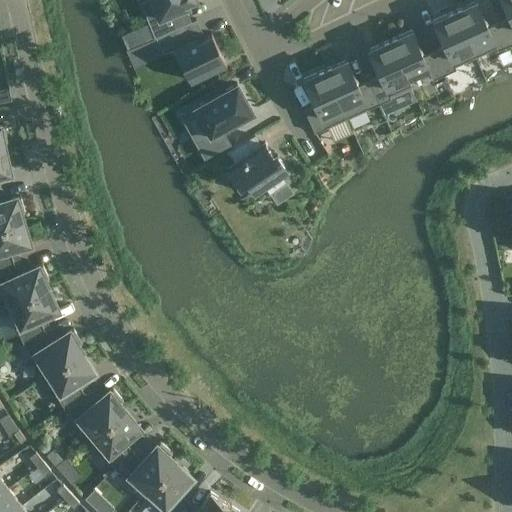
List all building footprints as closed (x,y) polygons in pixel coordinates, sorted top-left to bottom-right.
[(156,36),(184,23),(178,9),(187,5),(186,1),(188,0),(147,0),(142,2),(156,36)] [(511,0),(501,0),(510,17),(499,22),(509,45),(511,43),(511,0)] [(476,1),(455,10),(475,57),(496,47),(497,50),(509,45),(499,22),(488,27),(476,1)] [(445,46),(434,51),(444,74),(456,69),(455,66),(475,57),(455,10),(433,20),(445,46)] [(184,23),(156,36),(156,37),(162,35),(169,50),(174,48),(190,80),(226,62),(211,32),(197,39),(189,23),(197,19),(196,18),(184,24),(184,23)] [(411,30),(390,40),(409,81),(429,72),(433,79),(444,74),(434,51),(423,56),(411,30)] [(390,40),(368,49),(380,75),(369,80),(379,103),(391,98),(390,95),(412,85),(409,81),(390,40)] [(347,59),(325,69),(347,118),(379,103),(369,80),(358,85),(347,59)] [(304,109),(315,132),(347,118),(325,69),(303,79),(315,104),(304,109)] [(252,110),(237,84),(238,84),(237,82),(235,83),(236,84),(196,106),(196,105),(194,106),(195,108),(210,133),(196,141),(205,157),(229,143),(221,128),(251,112),(252,112),(253,111),(252,110)] [(9,87),(0,88),(0,101),(12,99),(9,87)] [(229,167),(240,182),(245,179),(255,193),(265,186),(270,193),(287,182),(282,174),(288,170),(277,154),(274,156),(264,143),(261,145),(254,135),(227,151),(235,163),(229,167)] [(0,173),(9,171),(4,149),(0,149),(0,173)] [(219,180),(209,186),(222,207),(231,201),(219,180)] [(0,199),(0,226),(22,219),(20,212),(25,211),(20,195),(2,201),(2,199),(0,199)] [(29,242),(22,219),(0,226),(0,266),(14,261),(10,250),(16,248),(16,246),(29,242)] [(18,272),(14,261),(0,266),(0,284),(2,283),(11,303),(47,287),(44,280),(49,278),(42,263),(25,271),(24,269),(18,272)] [(57,308),(47,287),(11,303),(14,310),(10,312),(23,341),(45,329),(40,319),(46,316),(45,314),(57,308)] [(56,336),(51,339),(45,329),(23,341),(32,356),(36,353),(48,371),(82,350),(78,344),(82,341),(73,328),(58,338),(56,336)] [(94,370),(82,350),(48,371),(52,378),(47,380),(64,407),(85,393),(78,383),(84,379),(82,377),(94,370)] [(97,398),(92,402),(85,393),(64,407),(76,421),(80,417),(94,434),(124,409),(119,403),(123,400),(113,387),(99,399),(97,398)] [(139,426),(124,409),(94,434),(98,440),(94,443),(115,467),(133,450),(125,441),(130,437),(129,435),(139,426)] [(20,442),(25,438),(19,429),(14,432),(20,442)] [(146,453),(141,458),(133,450),(115,467),(128,479),(131,475),(147,490),(174,460),(169,455),(172,452),(160,441),(147,455),(146,453)] [(29,456),(37,465),(43,460),(36,451),(29,456)] [(43,460),(37,465),(44,475),(51,470),(48,466),(43,460)] [(191,476),(174,460),(147,490),(153,495),(149,499),(164,511),(179,511),(189,501),(180,493),(184,488),(182,486),(191,476)] [(0,493),(8,487),(0,476),(0,493)] [(57,489),(65,498),(71,493),(63,484),(57,489)] [(0,511),(10,511),(22,504),(8,487),(0,493),(0,511)] [(190,511),(184,507),(179,511),(225,511),(230,504),(211,491),(200,507),(196,511),(190,511)] [(71,493),(65,498),(74,507),(80,502),(71,493)]
